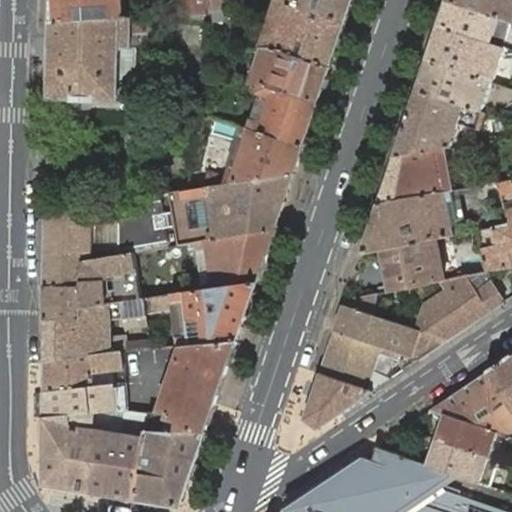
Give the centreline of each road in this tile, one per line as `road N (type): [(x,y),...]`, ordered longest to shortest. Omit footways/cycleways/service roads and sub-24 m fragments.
road 1 (tertiary): [(401,0),(257,423),(241,476),(242,506)]
road 2 (tertiary): [(511,324),(242,506)]
road 3 (secondary): [(11,82),(8,355)]
